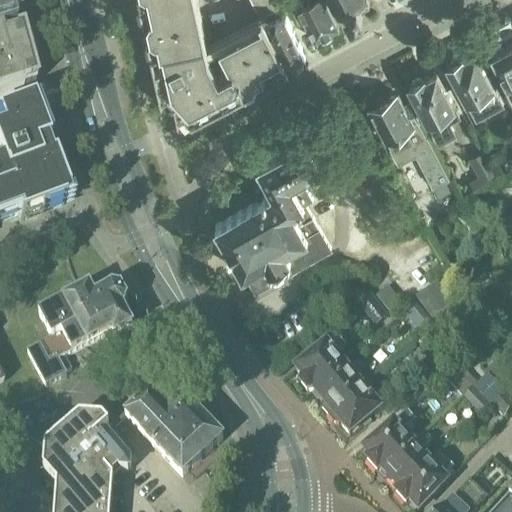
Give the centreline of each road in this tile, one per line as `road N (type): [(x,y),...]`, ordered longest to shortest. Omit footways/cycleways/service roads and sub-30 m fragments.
road 1 (secondary): [(58,0),(101,166),(145,266),(190,315)]
road 2 (secondary): [(190,315),(74,0)]
road 3 (unknown): [(300,84),(345,195),(345,241),(337,254),(257,294)]
road 4 (residential): [(263,103),(462,0)]
road 5 (secondary): [(302,511),(287,436),(219,358)]
road 6 (secondary): [(219,358),(263,447),(268,511)]
